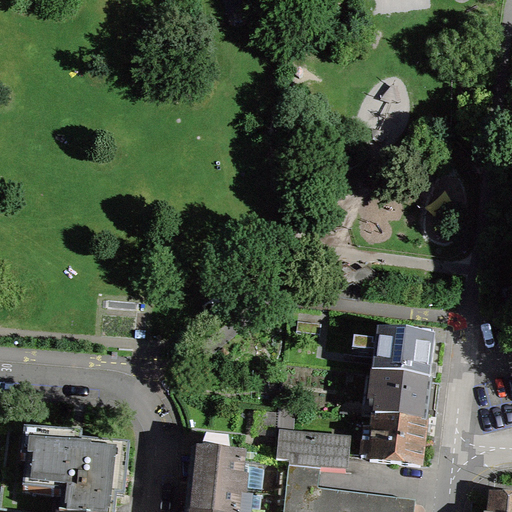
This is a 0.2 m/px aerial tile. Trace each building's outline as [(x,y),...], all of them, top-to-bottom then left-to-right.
[(346,263),(336,268),(334,280),(343,290),(356,284),(365,291),(377,287),(378,273),(369,268),(358,272),(346,263)] [(220,284),(198,299),(210,316),(232,301),(220,284)] [(431,363),(433,339),(377,334),(368,419),(375,419),(425,424),(427,404),(431,363)] [(422,450),(425,424),(375,419),(370,463),(420,468),(422,450)] [(125,511),(131,445),(8,434),(1,509),(36,511),(125,511)] [(345,478),(349,444),(281,436),(278,460),(297,462),(294,492),(315,494),(317,475),(345,478)] [(193,480),(189,511),(247,511),(252,462),(195,456),(193,480)] [(411,511),(412,506),(315,494),(294,492),(291,511),(411,511)] [(511,511),(511,500),(479,498),(478,511),(511,511)]
